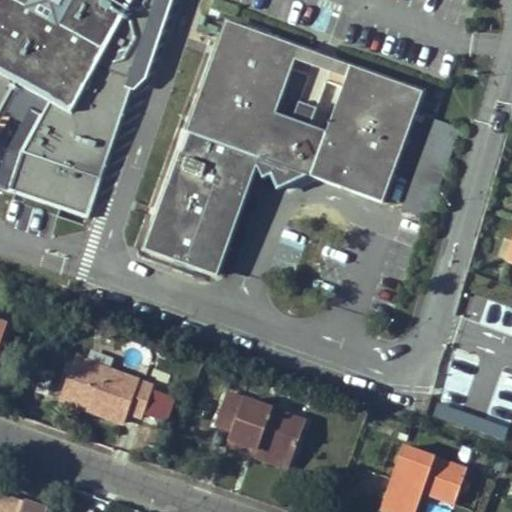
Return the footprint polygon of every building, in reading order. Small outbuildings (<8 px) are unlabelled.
[(0,0),(0,118),(1,119),(6,111),(21,83),(55,102),(41,129),(27,154),(108,179),(143,76),(168,0),(0,0)] [(305,50),(232,23),(188,153),(186,152),(151,251),(224,276),(263,168),(265,169),(269,180),(278,177),(285,188),(314,175),(390,202),(430,95),(358,69),(354,78),(351,87),(335,132),(282,114),(299,68),(302,59),(305,50)] [(299,68),(351,87),(354,78),(302,59),(299,68)] [(41,129),(55,102),(21,83),(6,111),(41,129)] [(423,218),(455,127),(435,121),(404,211),(423,218)] [(64,395),(95,406),(93,411),(124,423),(128,412),(143,417),(154,386),(78,358),(64,395)] [(228,392),(216,423),(235,429),(231,441),(247,446),(248,442),(293,459),(307,421),(228,392)] [(63,400),(93,411),(95,406),(64,395),(63,400)] [(248,442),(247,446),(231,441),(229,446),(289,469),(293,459),(248,442)] [(466,475),(434,463),(437,457),(406,446),(387,497),(418,508),(423,493),(455,505),(466,475)] [(437,457),(434,463),(466,475),(468,469),(437,457)] [(0,511),(47,511),(48,511),(25,502),(23,508),(9,503),(10,501),(0,496),(0,511)] [(387,497),(382,510),(386,511),(415,511),(418,508),(387,497)]
